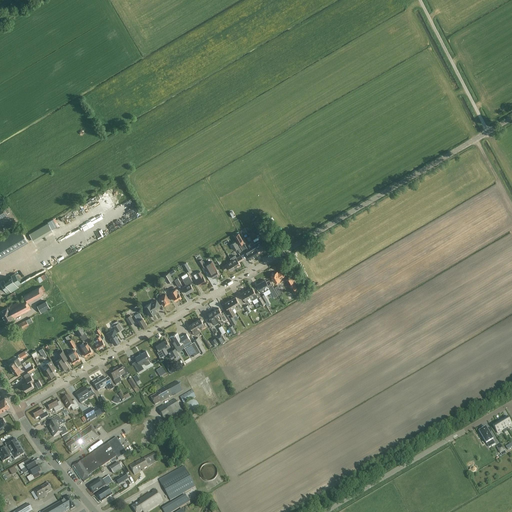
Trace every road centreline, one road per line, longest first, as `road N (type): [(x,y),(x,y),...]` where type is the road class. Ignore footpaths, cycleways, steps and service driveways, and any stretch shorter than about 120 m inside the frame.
road 1 (tertiary): [(488,132),(16,409)]
road 2 (unclassified): [(325,511),(464,430)]
road 3 (track): [(488,132),(419,0)]
road 4 (tertiary): [(94,511),(16,409)]
